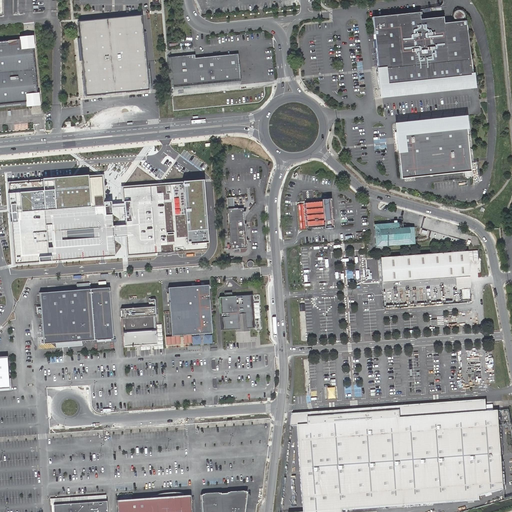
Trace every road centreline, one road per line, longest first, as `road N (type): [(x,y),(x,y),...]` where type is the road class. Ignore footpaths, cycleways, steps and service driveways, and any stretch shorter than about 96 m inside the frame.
road 1 (unclassified): [(511,353),(484,232),(368,193),(315,147)]
road 2 (tertiary): [(269,108),(251,118),(0,142)]
road 3 (tertiary): [(0,151),(231,129),(268,142)]
road 4 (unclassified): [(280,408),(272,211),(285,155)]
road 5 (unclassified): [(280,408),(94,420),(83,414)]
